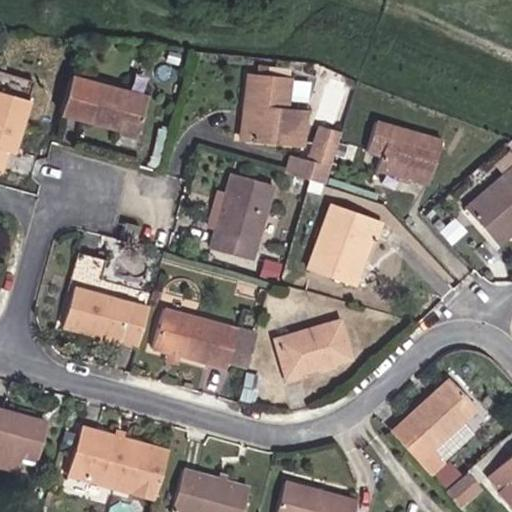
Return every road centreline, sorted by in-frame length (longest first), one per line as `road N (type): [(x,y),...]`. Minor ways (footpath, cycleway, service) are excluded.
road 1 (residential): [(511,351),(484,333),(452,330),(316,428),(283,430),(225,422),(16,363)]
road 2 (residential): [(16,363),(65,176),(147,193)]
